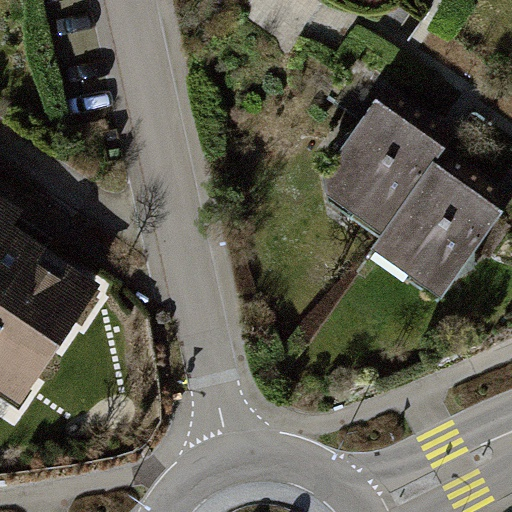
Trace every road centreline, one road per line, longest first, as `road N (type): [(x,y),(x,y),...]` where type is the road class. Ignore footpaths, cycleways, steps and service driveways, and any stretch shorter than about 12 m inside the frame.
road 1 (residential): [(129,0),(188,276),(239,459)]
road 2 (tertiary): [(370,511),(511,441)]
road 3 (tertiary): [(367,511),(344,484),(312,465),(276,456),(239,459)]
